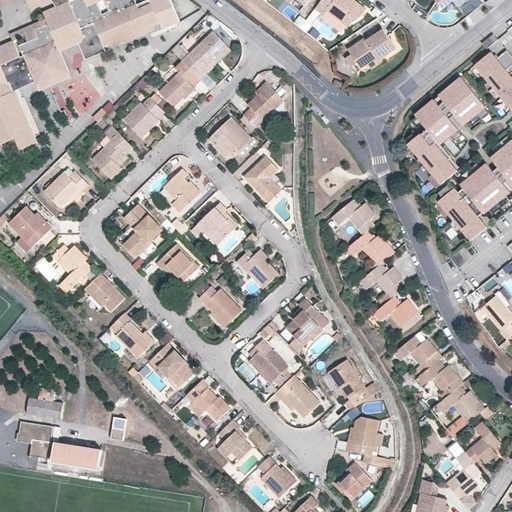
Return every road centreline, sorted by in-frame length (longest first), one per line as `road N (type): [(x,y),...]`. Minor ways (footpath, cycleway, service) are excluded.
road 1 (residential): [(511,394),(458,334),(378,158),(369,109)]
road 2 (residential): [(180,137),(96,227),(99,241),(214,359)]
road 3 (residential): [(180,137),(295,268),(289,286),(214,359)]
road 4 (residential): [(214,359),(284,436),(307,445)]
road 5 (residential): [(273,49),(180,137)]
